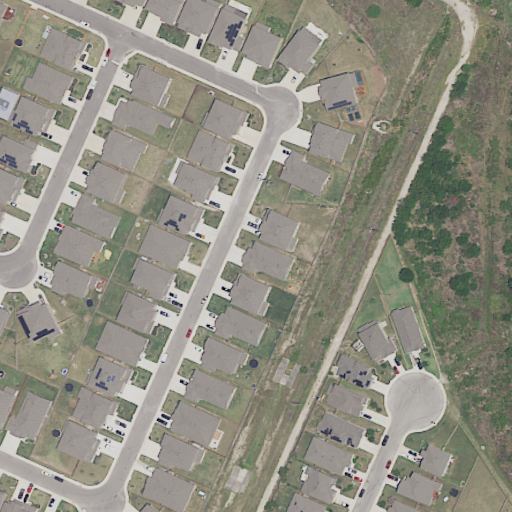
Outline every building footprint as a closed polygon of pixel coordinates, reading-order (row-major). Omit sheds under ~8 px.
[(147,0),(119,0),(143,10),(147,0)] [(175,24),(184,2),(185,2),(185,0),(151,0),(146,12),(175,24)] [(221,8),(204,0),(190,0),(178,26),(206,39),(221,8)] [(0,27),(9,5),(0,1),(0,27)] [(240,37),(248,18),(224,8),(210,41),(238,53),(244,39),(240,37)] [(273,67),(283,35),(253,26),(243,58),(273,67)] [(87,43),(53,28),(40,56),(75,71),(87,43)] [(304,78),(314,65),(309,61),(322,46),(302,30),(280,58),(304,78)] [(63,103),(74,76),(40,63),(33,79),(28,77),(24,88),(63,103)] [(165,108),(171,94),(167,93),(173,78),(141,65),(129,94),(165,108)] [(359,104),(355,87),(364,84),(360,71),(320,80),(328,111),(359,104)] [(46,138),(56,109),(24,97),(19,111),(14,109),(8,124),(46,138)] [(154,135),(158,123),(171,128),(176,117),(123,97),(112,124),(126,129),(127,125),(154,135)] [(248,112),(218,99),(211,114),(207,112),(201,126),(236,141),(248,112)] [(309,152),(344,162),(353,132),(318,122),(309,152)] [(101,157),(135,171),(146,143),(113,129),(101,157)] [(0,160),(29,173),(40,150),(6,135),(1,146),(0,145),(0,160)] [(280,179),(322,196),(331,173),(304,161),(306,156),(292,150),(280,179)] [(86,191),(120,205),(126,191),(122,189),(129,174),(99,161),(86,191)] [(0,201),(13,207),(25,178),(0,167),(0,201)] [(71,221),(111,240),(122,217),(95,205),(97,200),(83,194),(71,221)] [(0,236),(10,212),(0,208),(0,236)] [(258,238),(293,252),(299,239),(295,238),(302,222),(270,209),(258,238)] [(100,254),(105,241),(66,225),(55,251),(90,265),(95,251),(100,254)] [(286,282),(296,258),(253,240),(243,265),(286,282)] [(85,299),(90,288),(95,290),(100,277),(61,261),(50,290),(65,296),(67,291),(85,299)] [(271,286),(242,273),(230,302),(260,314),(271,286)] [(33,343),(48,336),(50,340),(63,334),(48,300),(19,313),(33,343)] [(257,348),(268,325),(227,305),(216,328),(257,348)] [(394,311),(403,353),(424,349),(415,306),(394,311)] [(0,338),(10,311),(0,307),(0,338)] [(381,321),(360,332),(376,363),(397,352),(381,321)] [(236,375),(240,364),(245,366),(250,353),(211,338),(201,367),(215,372),(217,368),(236,375)] [(335,375),(371,389),(375,377),(370,375),(373,366),(343,355),(335,375)] [(133,370),(103,357),(97,371),(93,370),(87,384),(120,399),(133,370)] [(201,399),(227,410),(237,387),(197,369),(184,397),(199,404),(201,399)] [(333,382),(324,402),(360,418),(368,398),(333,382)] [(0,426),(3,428),(17,395),(0,387),(0,426)] [(18,419),(12,416),(6,430),(35,442),(52,400),(30,391),(18,419)] [(222,418),(181,401),(170,428),(211,445),(222,418)] [(358,450),(367,429),(327,411),(317,431),(358,450)] [(71,420),(58,448),(92,464),(105,435),(71,420)] [(174,465),(192,472),(196,462),(201,464),(207,450),(169,434),(157,463),(172,469),(174,465)] [(344,474),(346,467),(350,468),(356,453),(313,437),(305,459),(344,474)] [(421,469),(445,477),(453,453),(429,445),(421,469)] [(301,491),(333,504),(339,489),(335,487),(338,478),(310,467),(301,491)] [(183,511),(184,511),(196,484),(155,468),(144,496),(183,511)] [(407,475),(399,493),(430,505),(436,490),(440,492),(443,483),(415,472),(413,478),(407,475)] [(328,511),(331,507),(295,493),(287,511),(328,511)] [(388,511),(424,511),(394,499),(388,511)]
